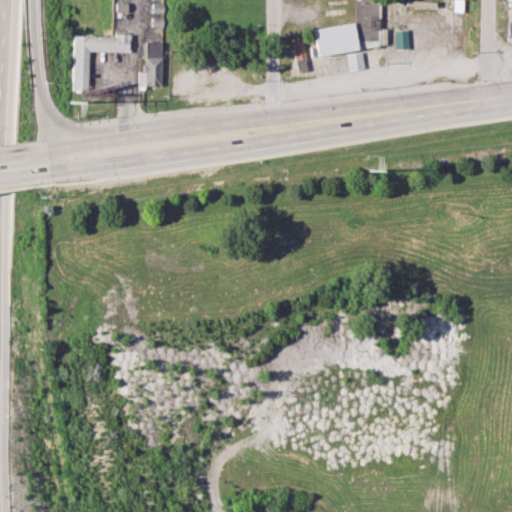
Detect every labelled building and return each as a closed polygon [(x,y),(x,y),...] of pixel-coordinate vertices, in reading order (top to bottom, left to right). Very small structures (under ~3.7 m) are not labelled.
[(355,49),(352,23),(312,27),(314,54),(355,49)] [(394,48),(406,48),(405,29),(393,29),(394,48)] [(128,51),(128,35),(70,34),(69,88),(85,88),(86,50),(128,51)] [(292,59),(303,58),(301,37),(290,38),(292,59)] [(136,85),(160,85),(159,41),(142,41),(142,71),(136,71),(136,85)] [(362,68),(361,52),(345,53),(346,69),(362,68)]
